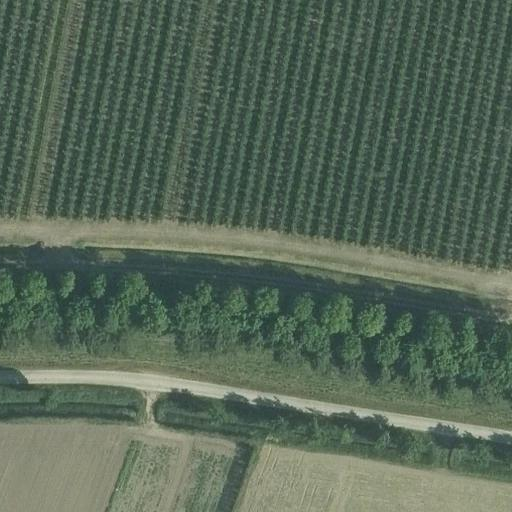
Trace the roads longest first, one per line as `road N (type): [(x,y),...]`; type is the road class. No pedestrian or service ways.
road 1 (unclassified): [(511,444),(156,385),(0,382)]
road 2 (track): [(511,320),(154,272),(0,269)]
